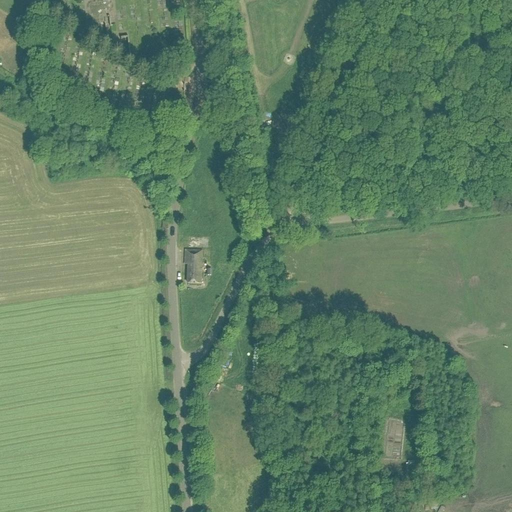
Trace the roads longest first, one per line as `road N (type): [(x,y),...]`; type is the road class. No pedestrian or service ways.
road 1 (unclassified): [(176,361),(202,352),(254,255),(281,228),(511,199)]
road 2 (unclassified): [(176,361),(171,245),(198,72),(194,0)]
road 3 (track): [(367,0),(287,226)]
road 4 (unclassified): [(186,511),(176,361)]
